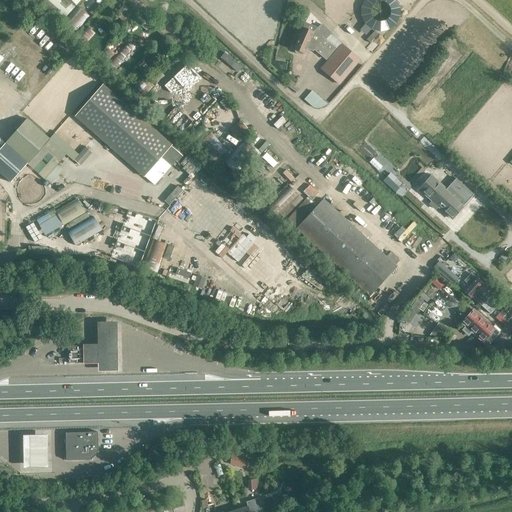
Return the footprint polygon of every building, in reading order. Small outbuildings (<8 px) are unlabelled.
[(81,0),(36,0),(60,23),(76,6),(81,0)] [(125,24),(135,12),(130,6),(128,8),(124,5),(115,14),(125,24)] [(89,17),(76,6),(60,23),(72,35),(89,17)] [(152,27),(136,14),(132,19),(148,32),(152,27)] [(303,28),(294,49),(296,50),(295,52),(296,53),(298,54),(300,55),(301,54),(302,52),(304,53),(307,47),(314,49),(326,59),(335,48),(325,39),(331,33),(322,24),(313,33),(303,28)] [(85,31),(82,28),(81,27),(79,30),(80,30),(75,36),(85,45),(95,34),(88,28),(85,31)] [(108,48),(98,59),(112,72),(138,46),(130,38),(115,54),(108,48)] [(342,46),(323,69),(338,83),(358,59),(342,46)] [(238,71),(242,66),(226,51),(221,56),(238,71)] [(154,85),(144,75),(133,86),(145,96),(154,85)] [(103,85),(75,117),(144,178),(161,159),(167,164),(177,152),(171,147),(172,146),(103,85)] [(313,89),(305,98),(318,111),(327,102),(313,89)] [(201,118),(218,100),(213,95),(196,114),(201,118)] [(172,121),(184,126),(188,116),(177,111),(172,121)] [(27,119),(5,143),(28,163),(27,164),(31,168),(47,150),(44,145),(49,139),(27,119)] [(240,120),(230,130),(240,142),(250,131),(240,120)] [(199,143),(210,132),(202,124),(191,135),(199,143)] [(246,140),(225,163),(239,176),(260,153),(246,140)] [(5,143),(0,149),(0,173),(11,183),(27,164),(28,163),(5,143)] [(57,158),(41,176),(44,180),(60,161),(57,158)] [(446,190),(440,184),(444,179),(439,174),(435,180),(431,176),(420,189),(452,218),(464,205),(464,206),(474,195),(456,178),(446,190)] [(277,217),(299,196),(289,185),(266,205),(277,217)] [(396,193),(402,196),(405,190),(399,187),(396,193)] [(370,296),(397,267),(323,199),(317,205),(308,197),(287,220),(370,296)] [(77,200),(58,210),(66,225),(85,213),(77,200)] [(157,224),(158,219),(122,208),(119,220),(123,221),(112,256),(141,265),(150,236),(158,239),(162,225),(157,224)] [(47,214),(37,219),(45,234),(64,225),(57,213),(47,214)] [(94,217),(67,232),(75,245),(101,230),(94,217)] [(167,244),(153,239),(143,268),(157,273),(167,244)] [(245,243),(228,260),(244,275),(260,258),(245,243)] [(163,259),(161,266),(170,269),(173,262),(163,259)] [(443,274),(448,278),(455,272),(449,267),(443,274)] [(177,268),(176,272),(169,271),(168,277),(188,281),(191,271),(177,268)] [(197,274),(193,284),(202,287),(206,277),(197,274)] [(440,289),(445,283),(436,276),(431,281),(440,289)] [(475,277),(463,291),(471,298),(472,297),(490,314),(497,305),(510,316),(508,319),(511,323),(511,307),(503,299),(502,300),(475,277)] [(404,318),(410,323),(414,319),(418,321),(429,303),(418,296),(404,318)] [(474,310),(462,322),(466,326),(462,331),(468,337),(472,332),(487,346),(498,333),(474,310)] [(97,364),(97,372),(116,371),(116,323),(96,323),(97,345),(97,364)] [(97,343),(83,343),(83,345),(67,346),(68,363),(83,363),(97,362),(97,343)] [(67,461),(67,460),(91,460),(98,452),(98,433),(98,432),(97,431),(96,431),(65,432),(65,459),(66,460),(66,461),(67,461)] [(45,436),(22,437),(22,468),(45,467),(45,436)] [(246,467),(248,456),(232,454),(230,464),(246,467)] [(248,507),(235,511),(256,511),(252,500),(246,502),(248,507)]
